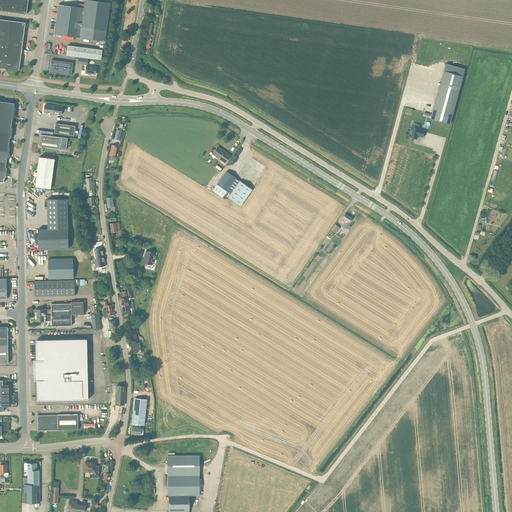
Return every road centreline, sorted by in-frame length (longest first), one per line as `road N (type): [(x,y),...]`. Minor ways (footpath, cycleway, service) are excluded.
road 1 (secondary): [(153,101),(232,118),(425,247),(461,298),(481,355),(496,511)]
road 2 (track): [(150,511),(155,472),(120,445),(213,436),(322,481),(431,340),(508,311)]
road 3 (unclassified): [(156,84),(232,107),(391,206),(461,266)]
road 4 (residential): [(120,445),(128,375),(99,193),(110,125)]
road 5 (unclassified): [(21,312),(20,180),(33,89)]
road 6 (track): [(461,266),(511,97)]
road 7 (track): [(377,197),(401,106),(440,64)]
road 8 (unclassified): [(23,448),(21,312)]
